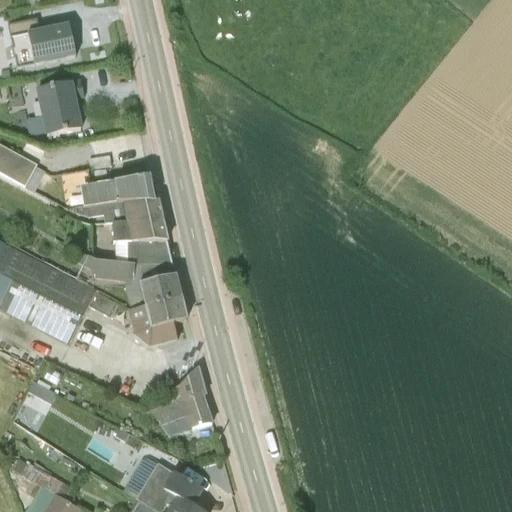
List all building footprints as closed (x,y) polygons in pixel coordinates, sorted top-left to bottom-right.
[(8,25),(18,69),(74,57),(67,25),(38,32),(35,19),(8,25)] [(79,81),(35,91),(45,137),(80,130),(73,100),(83,98),(79,81)] [(32,133),(42,132),(40,112),(29,113),(32,133)] [(0,147),(0,176),(18,188),(31,167),(0,147)] [(109,156),(87,160),(89,170),(110,167),(109,156)] [(147,177),(79,191),(83,208),(119,203),(153,202),(147,177)] [(156,202),(153,202),(119,203),(83,208),(74,210),(75,215),(87,219),(102,216),(103,224),(111,224),(162,222),(156,202)] [(111,224),(113,243),(115,243),(166,243),(162,222),(111,224)] [(115,243),(115,253),(115,262),(172,266),(166,243),(115,243)] [(0,244),(0,312),(68,346),(88,307),(109,318),(116,304),(0,244)] [(180,297),(172,266),(115,262),(96,261),(75,253),(72,262),(89,272),(89,275),(93,277),(93,281),(123,284),(130,311),(180,297)] [(126,312),(133,336),(148,348),(176,341),(172,324),(185,321),(180,297),(130,311),(126,312)] [(204,395),(197,369),(180,386),(148,406),(151,415),(168,438),(211,424),(202,395),(204,395)] [(50,408),(56,397),(33,385),(27,397),(50,408)] [(202,492),(148,460),(141,461),(126,485),(127,491),(137,496),(134,501),(142,506),(151,511),(198,511),(191,508),(202,492)] [(27,464),(20,477),(40,489),(65,504),(72,492),(27,464)] [(40,489),(25,511),(77,511),(65,504),(40,489)]
